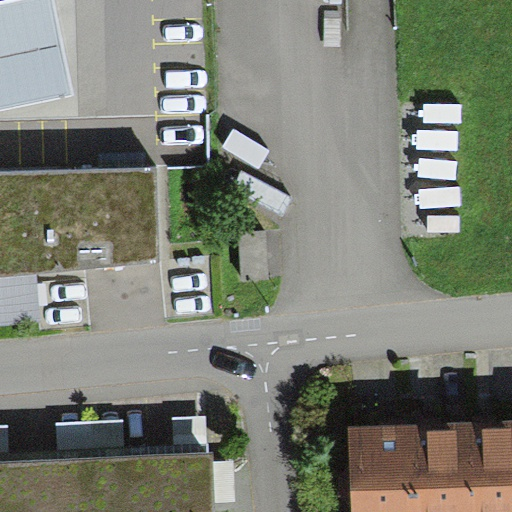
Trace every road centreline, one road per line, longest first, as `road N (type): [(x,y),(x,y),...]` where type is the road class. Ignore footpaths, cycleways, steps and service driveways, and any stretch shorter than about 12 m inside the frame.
road 1 (residential): [(260,345),(0,366)]
road 2 (residential): [(511,322),(260,345)]
road 3 (residential): [(286,511),(260,345)]
